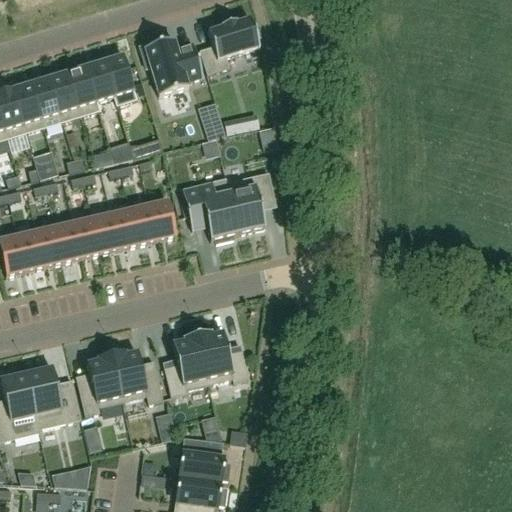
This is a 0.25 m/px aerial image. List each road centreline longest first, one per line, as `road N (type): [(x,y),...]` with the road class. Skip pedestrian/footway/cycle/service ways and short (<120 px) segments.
road 1 (residential): [(0,342),(315,271)]
road 2 (residential): [(315,271),(316,114),(299,0)]
road 3 (residential): [(296,511),(313,383),(315,271)]
road 4 (residential): [(0,54),(181,0)]
